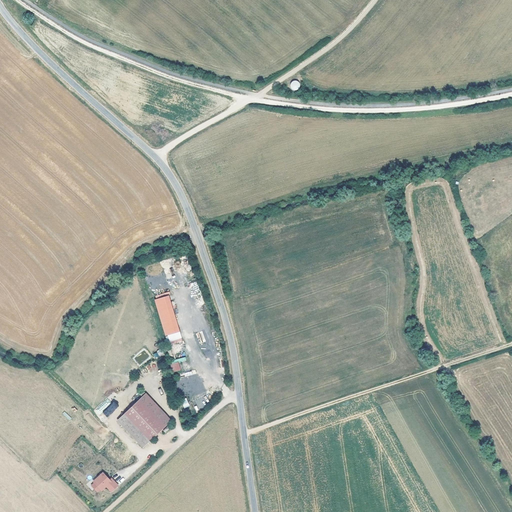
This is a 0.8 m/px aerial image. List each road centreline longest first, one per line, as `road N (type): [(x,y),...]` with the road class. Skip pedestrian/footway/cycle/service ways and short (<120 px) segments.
road 1 (tertiary): [(0,7),(174,183),(233,356),(254,511)]
road 2 (track): [(511,93),(396,109),(249,99),(83,42),(18,0)]
road 3 (track): [(106,511),(238,394),(200,357),(180,293)]
road 4 (track): [(243,433),(511,342)]
road 5 (track): [(153,157),(292,72),(375,0)]
